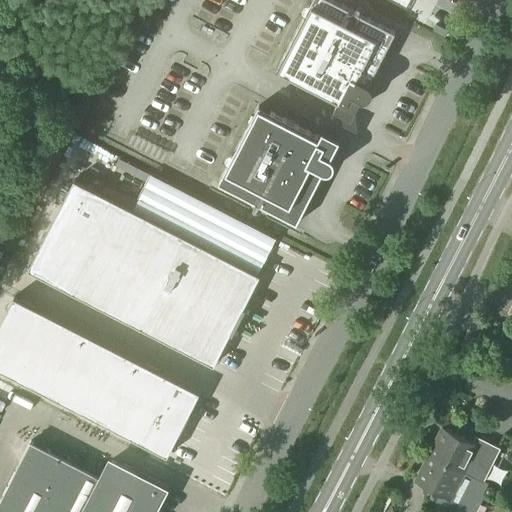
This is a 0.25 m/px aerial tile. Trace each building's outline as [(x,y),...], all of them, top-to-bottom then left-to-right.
[(355,110),(395,32),(333,0),(312,0),(277,70),(355,110)] [(297,224),(337,146),(259,105),(218,184),(297,224)] [(74,179),(28,269),(213,364),(258,275),(74,179)] [(14,298),(0,326),(0,369),(167,455),(198,393),(14,298)] [(476,479),(485,480),(501,448),(475,435),(472,442),(442,426),(428,454),(464,472),(476,479)] [(102,479),(30,442),(0,500),(0,511),(153,511),(165,489),(111,461),(102,479)] [(450,499),(464,472),(428,454),(414,481),(450,499)] [(489,482),(485,480),(476,479),(471,489),(483,495),(489,482)]
